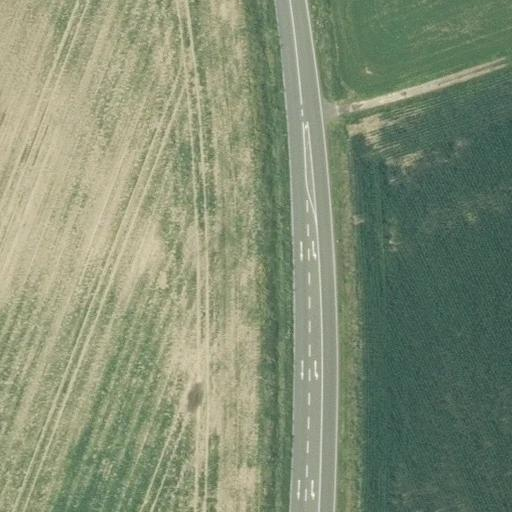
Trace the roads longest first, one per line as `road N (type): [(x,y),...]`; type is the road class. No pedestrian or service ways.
road 1 (secondary): [(286,0),(307,153),(309,511)]
road 2 (track): [(511,61),(353,111),(301,113)]
